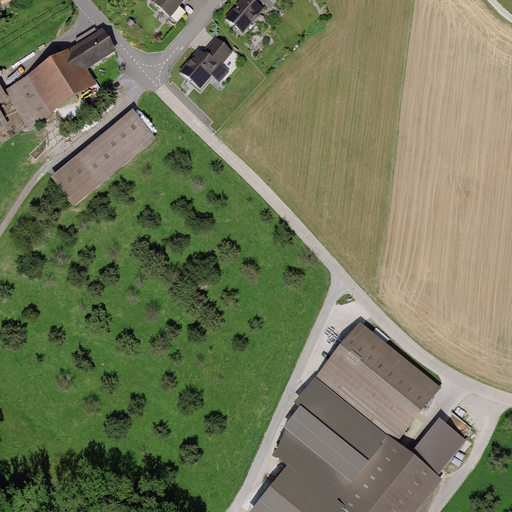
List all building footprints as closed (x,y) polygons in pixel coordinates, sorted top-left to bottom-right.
[(185,0),(157,0),(153,6),(171,20),(185,0)] [(261,12),(246,0),(245,0),(225,24),(240,37),(261,12)] [(261,0),(272,9),(279,0),(261,0)] [(115,56),(101,34),(9,90),(32,127),(92,91),(82,75),(115,56)] [(231,57),(217,44),(208,53),(204,49),(179,76),(197,93),(209,80),(216,87),(229,73),(222,67),(231,57)] [(151,141),(128,114),(47,181),(70,208),(151,141)] [(438,379),(360,324),(300,408),(286,467),(251,511),(407,511),(437,475),(393,444),(438,379)] [(440,419),(414,452),(441,473),(467,440),(440,419)]
